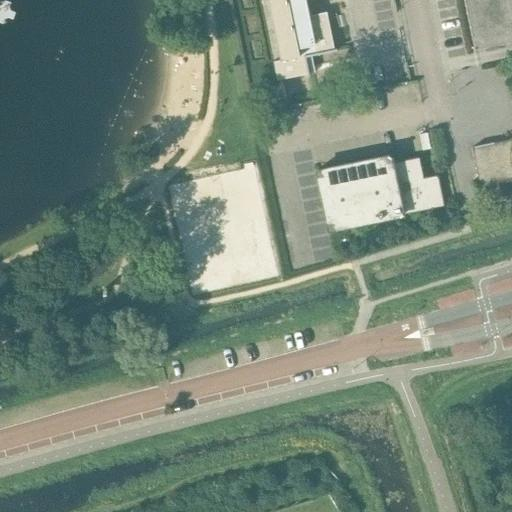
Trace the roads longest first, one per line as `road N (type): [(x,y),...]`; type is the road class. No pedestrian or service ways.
road 1 (unclassified): [(511,309),(0,444)]
road 2 (residential): [(448,134),(418,0)]
